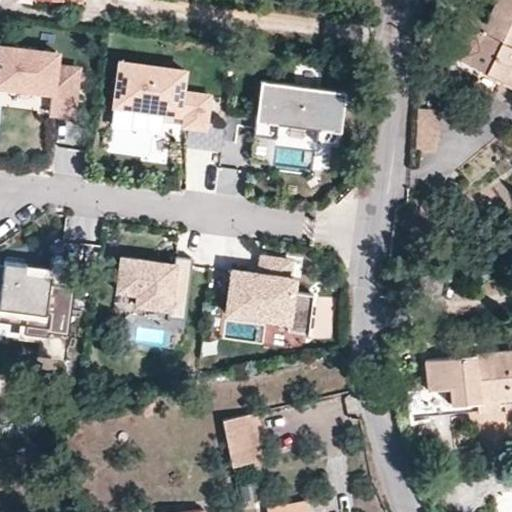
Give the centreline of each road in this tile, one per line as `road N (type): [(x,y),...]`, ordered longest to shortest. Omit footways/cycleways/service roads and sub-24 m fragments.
road 1 (residential): [(374,232),(47,192),(0,202)]
road 2 (residential): [(405,511),(387,462),(367,345),(374,232)]
road 3 (residential): [(374,232),(405,0)]
